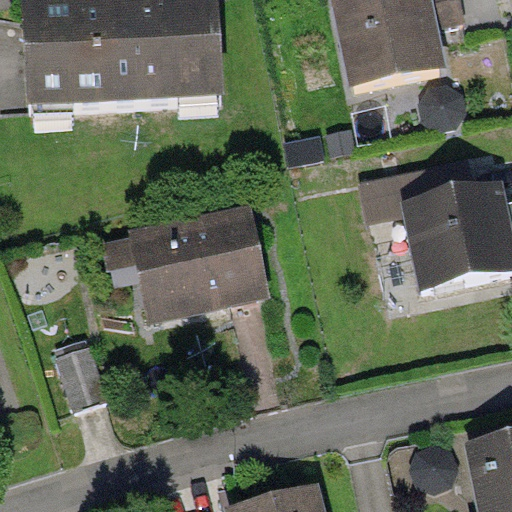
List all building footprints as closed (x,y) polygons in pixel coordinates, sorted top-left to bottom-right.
[(436,0),(426,0),(338,17),(354,102),(452,84),(436,0)] [(237,13),(19,26),(25,115),(242,102),(237,13)] [(511,224),(506,198),(396,224),(416,310),(511,287),(511,224)] [(268,214),(137,239),(153,323),(284,298),(268,214)] [(104,405),(92,358),(67,364),(79,411),(104,405)] [(511,511),(511,449),(472,456),(480,511),(511,511)] [(329,511),(326,498),(270,511),(329,511)]
